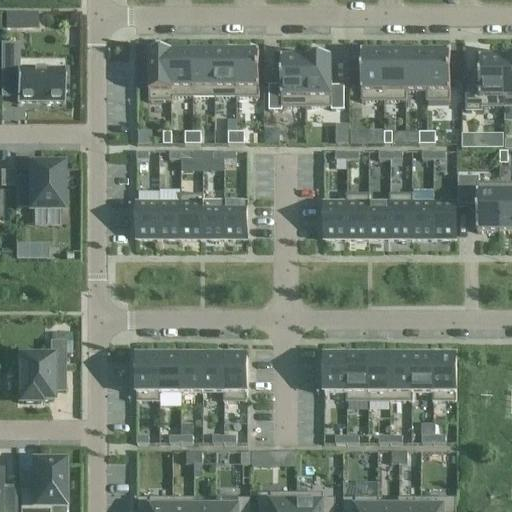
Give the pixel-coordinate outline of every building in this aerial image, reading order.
[(6,15),(6,30),(20,30),(20,15),(6,15)] [(1,47),(1,79),(17,79),(17,99),(17,105),(65,105),(65,71),(18,71),(18,47),(1,47)] [(149,55),(149,56),(149,94),(149,104),(172,104),(172,100),(171,100),(171,55),(149,55)] [(171,55),(171,100),(172,100),(193,100),(193,55),(171,55)] [(193,55),(193,100),(215,100),(215,55),(193,55)] [(215,55),(215,100),(236,100),(236,55),(215,55)] [(236,55),(236,100),(259,100),(259,91),(259,55),(236,55)] [(361,55),(361,94),(361,104),(384,104),(384,55),(361,55)] [(384,55),(384,104),(408,104),(407,94),(406,94),(406,55),(384,55)] [(406,55),(406,94),(407,94),(427,94),(427,55),(406,55)] [(427,94),(427,104),(450,104),(450,94),(450,55),(427,55),(427,94)] [(269,88),(269,112),(282,112),(282,110),(307,110),(307,61),(281,61),(281,88),(269,88)] [(307,61),(307,110),(331,110),(331,112),(344,112),(344,88),(332,88),(332,62),(332,61),(307,61)] [(467,88),(467,112),(480,112),(483,112),(483,110),(505,110),(505,100),(505,61),(480,61),(480,88),(467,88)] [(171,147),(171,135),(163,135),(163,147),(171,147)] [(193,147),(193,135),(185,135),(185,147),(193,147)] [(193,135),(193,147),(201,147),(201,135),(193,135)] [(236,147),(236,135),(228,135),(228,147),(236,147)] [(244,135),(236,135),(236,147),(244,147),(244,135)] [(368,135),(368,147),(384,147),(384,135),(368,135)] [(384,135),(384,147),(392,147),(392,135),(384,135)] [(427,135),(427,147),(435,147),(435,135),(427,135)] [(403,154),(391,155),(391,163),(403,163),(403,154)] [(446,154),(434,154),(434,162),(446,162),(446,154)] [(508,154),(500,154),(500,166),(508,166),(508,154)] [(137,163),(148,163),(148,155),(137,155),(137,163)] [(182,155),(170,155),(170,163),(182,163),(182,155)] [(193,163),(193,155),(182,155),(182,163),(193,163)] [(225,155),(213,155),(213,163),(225,163),(225,155)] [(237,155),(225,155),(225,163),(237,163),(237,155)] [(360,155),(348,155),(348,163),(360,163),(360,155)] [(391,155),(379,155),(379,163),(391,163),(391,155)] [(45,167),(45,169),(31,169),(31,181),(16,181),(16,210),(31,210),(31,213),(62,213),(62,169),(61,169),(61,167),(59,167),(59,169),(46,169),(46,167),(45,167)] [(461,178),(461,208),(465,208),(477,208),(477,235),(500,235),(500,185),(481,185),(481,178),(461,178)] [(511,184),(500,185),(500,235),(511,234),(511,184)] [(160,205),(160,243),(181,243),(181,197),(180,197),(180,205),(160,205)] [(181,197),(181,243),(203,243),(203,197),(181,197)] [(203,197),(203,243),(224,243),(224,205),(204,205),(204,197),(203,197)] [(324,205),(324,243),(347,243),(347,197),(346,197),(346,205),(324,205)] [(347,197),(347,243),(369,243),(369,197),(347,197)] [(369,197),(369,243),(390,243),(390,197),(389,197),(389,205),(370,205),(370,197),(369,197)] [(390,197),(390,243),(412,243),(412,197),(390,197)] [(412,197),(412,243),(434,243),(434,205),(413,205),(413,197),(412,197)] [(137,205),(137,243),(160,243),(160,205),(137,205)] [(224,205),(224,243),(247,243),(247,205),(224,205)] [(434,205),(434,243),(456,243),(456,205),(434,205)] [(64,355),(65,355),(73,355),(73,334),(51,334),(51,345),(51,346),(64,346),(64,355)] [(325,358),(324,397),(346,397),(346,405),(347,405),(347,358),(325,358)] [(347,358),(347,405),(369,405),(369,358),(347,358)] [(369,358),(369,405),(390,405),(390,359),(369,358)] [(137,359),(137,405),(160,405),(160,359),(137,359)] [(160,359),(160,405),(161,405),(161,397),(181,397),(181,359),(160,359)] [(181,359),(181,397),(203,397),(203,359),(181,359)] [(203,359),(203,397),(223,397),(223,405),(224,405),(224,359),(203,359)] [(224,359),(224,405),(247,405),(247,359),(224,359)] [(390,359),(390,405),(412,405),(412,359),(390,359)] [(412,359),(412,405),(413,405),(413,397),(433,397),(432,405),(434,405),(434,359),(412,359)] [(434,359),(434,405),(456,405),(456,359),(434,359)] [(41,402),(52,402),(52,394),(65,394),(65,365),(52,365),(52,361),(21,361),(21,405),(24,405),(26,405),(35,405),(37,405),(41,405),(41,402)] [(137,446),(148,446),(148,438),(137,438),(137,446)] [(182,439),(170,439),(170,447),(182,447),(182,439)] [(182,439),(182,447),(193,447),(193,439),(182,439)] [(223,447),(223,439),(212,439),(212,447),(223,447)] [(223,439),(223,447),(235,447),(235,439),(223,439)] [(348,447),(348,439),(336,439),(336,447),(348,447)] [(348,439),(348,447),(360,447),(360,439),(348,439)] [(378,447),(390,447),(390,439),(378,439),(378,447)] [(401,439),(390,439),(390,447),(401,447),(401,439)] [(420,447),(431,447),(431,439),(420,439),(420,447)] [(443,439),(431,439),(431,447),(443,447),(443,439)] [(189,455),(189,467),(197,467),(197,455),(189,455)] [(197,467),(205,467),(205,455),(197,455),(197,467)] [(297,455),(288,455),(288,469),(297,469),(297,455)] [(397,455),(397,467),(405,467),(405,455),(397,455)] [(34,494),(20,494),(20,511),(51,511),(52,511),(65,510),(65,465),(34,465),(34,494)] [(14,495),(4,495),(4,491),(2,491),(2,473),(0,472),(0,511),(15,511),(16,490),(14,490),(14,495)] [(259,496),(258,511),(296,511),(297,496),(259,496)] [(297,496),(296,511),(335,511),(335,501),(323,501),(323,496),(297,496)] [(138,501),(138,511),(172,511),(173,501),(138,501)] [(173,501),(172,511),(194,511),(194,501),(173,501)] [(194,501),(194,511),(215,511),(216,511),(197,511),(195,511),(195,501),(194,501)] [(216,511),(215,511),(250,511),(250,501),(238,501),(238,511),(216,511)] [(343,501),(343,511),(377,511),(378,501),(343,501)] [(378,501),(377,511),(399,511),(399,501),(398,501),(398,511),(397,511),(380,511),(379,511),(379,501),(378,501)] [(399,501),(399,511),(420,511),(421,501),(399,501)] [(421,501),(420,511),(455,511),(456,501),(421,501)]
